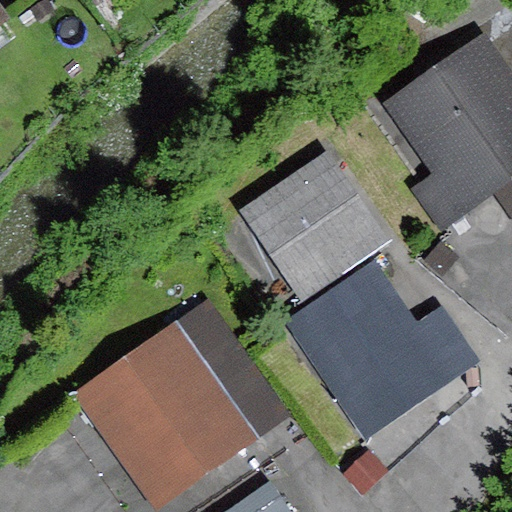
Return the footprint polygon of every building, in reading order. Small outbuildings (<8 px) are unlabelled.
[(0,12),(0,30),(9,24),(0,12)] [(511,75),(483,33),(380,105),(432,179),(414,191),(442,230),(493,194),(511,220),(511,75)] [(326,155),(240,214),(302,304),(389,244),(326,155)] [(442,243),(424,263),(443,279),(461,259),(442,243)] [(376,263),(285,323),(364,442),(455,382),(440,359),(467,341),(445,307),(417,325),(376,263)] [(207,303),(75,394),(155,509),(287,418),(207,303)]
